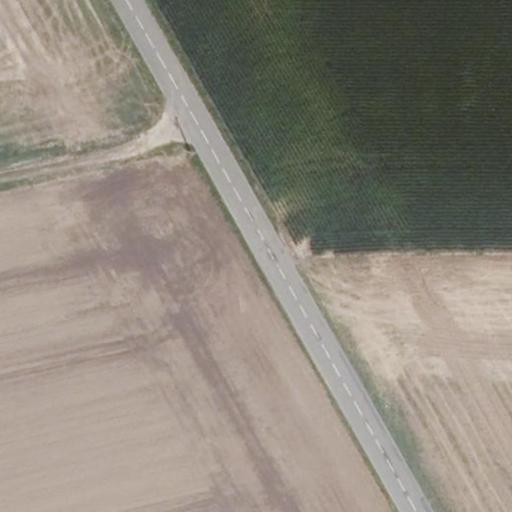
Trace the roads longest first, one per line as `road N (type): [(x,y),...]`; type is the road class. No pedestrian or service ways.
road 1 (unclassified): [(122,0),(414,511)]
road 2 (track): [(0,172),(197,128)]
